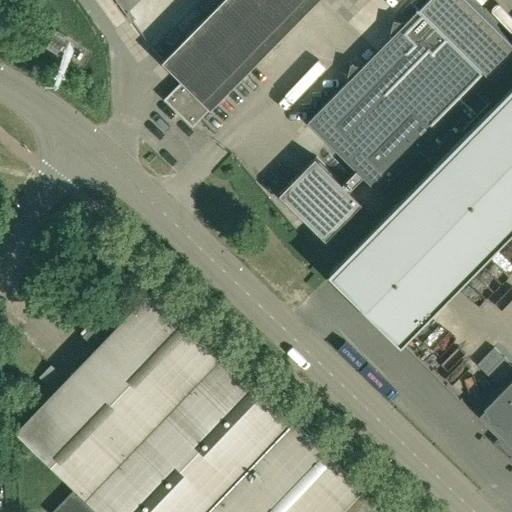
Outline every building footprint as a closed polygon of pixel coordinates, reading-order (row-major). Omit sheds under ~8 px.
[(194,126),(199,120),(213,106),(318,0),(222,0),(164,59),(184,79),(165,98),(194,126)] [(478,90),(511,55),(511,40),(470,0),(426,0),(405,23),(394,20),(390,34),(393,35),(362,66),(351,64),(348,78),(350,78),(308,120),(357,169),(343,182),(316,156),(280,193),(327,240),(364,202),(351,190),(364,176),(380,191),(421,149),(436,164),(493,105),(478,90)] [(443,301),(511,230),(511,86),(493,105),(436,164),(331,270),(403,342),(443,301)] [(144,289),(152,280),(138,267),(130,276),(144,289)] [(338,511),(365,484),(157,284),(17,430),(76,487),(51,511),(338,511)] [(511,364),(494,347),(477,364),(497,383),(511,367),(511,364)] [(511,379),(485,406),(486,407),(481,413),(480,412),(477,415),(499,437),(502,434),(511,444),(511,379)]
